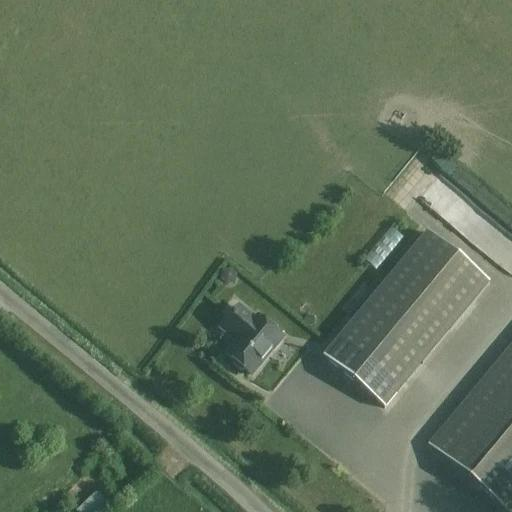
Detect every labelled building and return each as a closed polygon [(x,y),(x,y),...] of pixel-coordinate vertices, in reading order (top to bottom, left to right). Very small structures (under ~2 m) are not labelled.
[(473,212),(475,210),(429,175),(413,196),(491,256),(506,237),(473,212)] [(362,203),(356,210),(365,218),(371,211),(362,203)] [(369,269),(403,238),(390,225),(357,256),(369,269)] [(385,410),(488,286),(427,235),(323,359),(385,410)] [(222,275),(220,284),(226,290),(235,287),(237,278),(230,272),(222,275)] [(258,320),(255,323),(239,310),(222,331),(233,341),(235,338),(239,342),(227,357),(233,362),(233,366),(241,372),(245,372),(251,377),(282,340),(258,320)] [(511,511),(511,351),(431,448),(507,511),(511,511)] [(76,511),(106,511),(117,503),(103,488),(76,511)]
